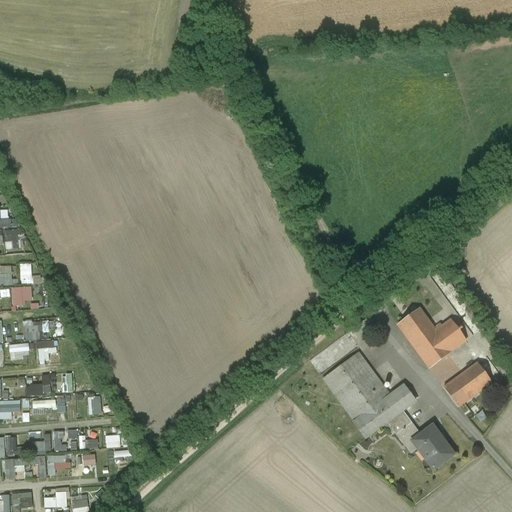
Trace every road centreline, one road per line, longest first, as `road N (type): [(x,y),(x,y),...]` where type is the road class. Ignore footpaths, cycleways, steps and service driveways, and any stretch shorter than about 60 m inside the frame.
road 1 (unclassified): [(511,474),(373,317),(511,192)]
road 2 (track): [(359,298),(212,0)]
road 3 (track): [(159,479),(364,305)]
road 4 (track): [(368,301),(511,172)]
